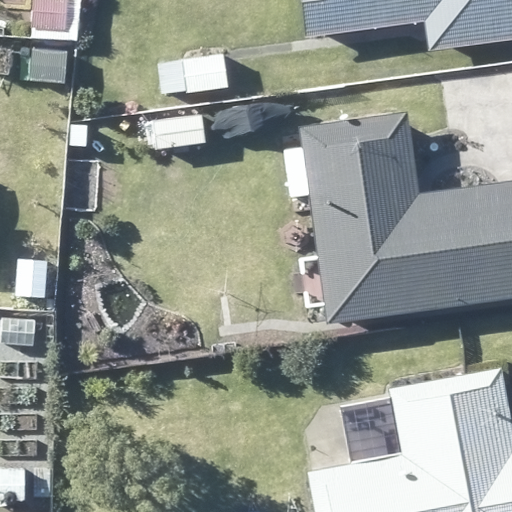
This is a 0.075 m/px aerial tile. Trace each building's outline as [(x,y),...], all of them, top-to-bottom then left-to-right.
[(27,0),(27,9),(27,18),(27,36),(74,38),(75,0),(27,0)] [(511,0),(294,0),(299,35),(419,19),(421,34),(423,49),(511,36),(511,0)] [(61,47),(27,45),(25,76),(59,78),(61,47)] [(223,85),(221,72),(218,51),(178,56),(182,91),(223,85)] [(411,194),(409,179),(399,108),(294,122),(295,133),(296,144),(283,147),(278,147),(285,195),(290,193),(301,192),(304,208),(309,253),(318,321),(511,294),(511,179),(496,182),(427,191),(411,194)] [(228,115),(180,120),(183,148),(231,143),(228,115)] [(511,511),(511,444),(508,446),(505,425),(494,366),(381,386),(383,392),(394,453),(345,462),(300,470),(307,511),(511,511)] [(0,498),(22,498),(22,466),(0,467),(0,498)]
